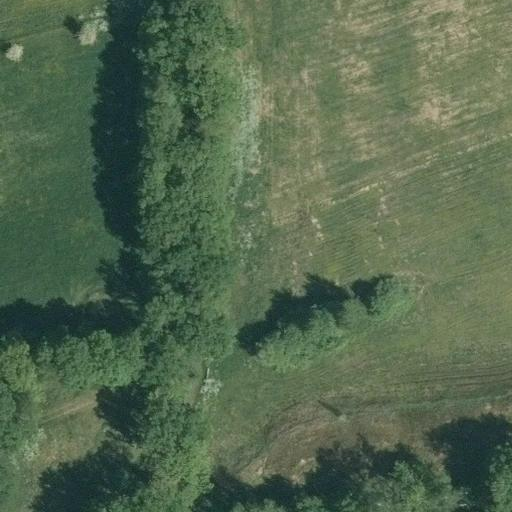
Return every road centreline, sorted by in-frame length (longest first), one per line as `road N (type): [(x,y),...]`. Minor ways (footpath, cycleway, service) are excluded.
road 1 (unclassified): [(148,511),(189,376),(198,0)]
road 2 (track): [(189,376),(40,378),(0,408)]
